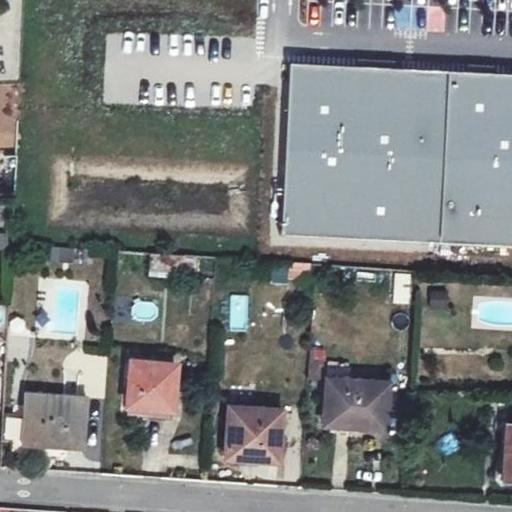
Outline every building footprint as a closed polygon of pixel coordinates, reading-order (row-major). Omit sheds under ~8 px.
[(511,57),(295,43),(283,236),(511,250),(511,57)] [(0,181),(17,180),(18,138),(0,138),(0,181)] [(395,275),(397,304),(410,303),(408,274),(395,275)] [(85,282),(53,282),(52,298),(84,298),(85,282)] [(180,285),(147,284),(146,300),(178,301),(180,285)] [(226,332),(246,332),(247,295),(226,294),(226,332)] [(172,440),(173,390),(122,388),(120,429),(141,430),(142,441),(172,440)] [(390,440),(392,397),(329,394),(326,438),(390,440)] [(88,473),(90,429),(31,425),(28,471),(88,473)] [(283,480),(287,432),(232,430),(231,477),(283,480)]
